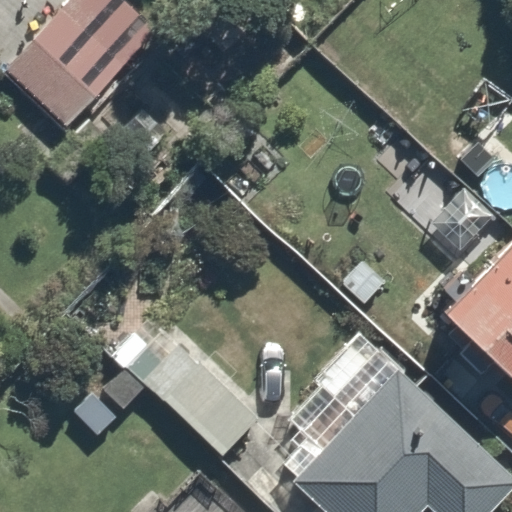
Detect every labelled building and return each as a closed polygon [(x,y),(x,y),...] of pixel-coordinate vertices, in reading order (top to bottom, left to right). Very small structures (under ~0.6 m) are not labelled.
[(133,0),(42,0),(0,43),(0,46),(77,123),(166,32),(133,0)] [(511,206),(442,278),(425,295),(499,367),(511,352),(511,206)] [(0,279),(19,257),(0,240),(0,279)] [(258,406),(167,324),(149,344),(123,319),(96,348),(213,455),(258,406)] [(388,355),(281,468),(326,511),(411,511),(419,504),(427,511),(472,511),(511,472),(479,441),(388,355)] [(242,511),(234,506),(228,511),(226,511),(208,496),(194,511),(242,511)]
